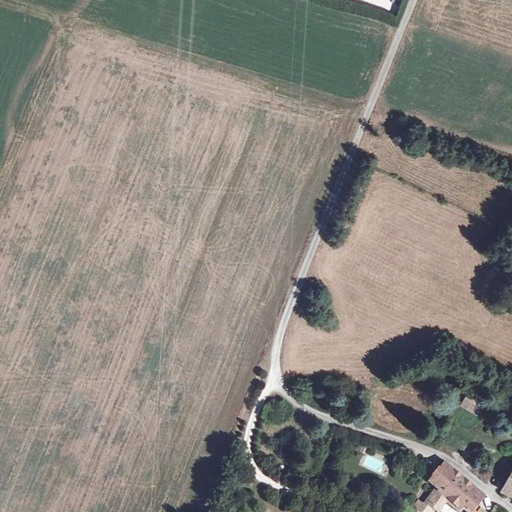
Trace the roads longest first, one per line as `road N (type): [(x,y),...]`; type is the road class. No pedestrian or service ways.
road 1 (unclassified): [(405,0),(276,360),(283,384),(303,403),(454,455),(511,502)]
road 2 (unknown): [(276,360),(244,460),(269,480),(348,511)]
